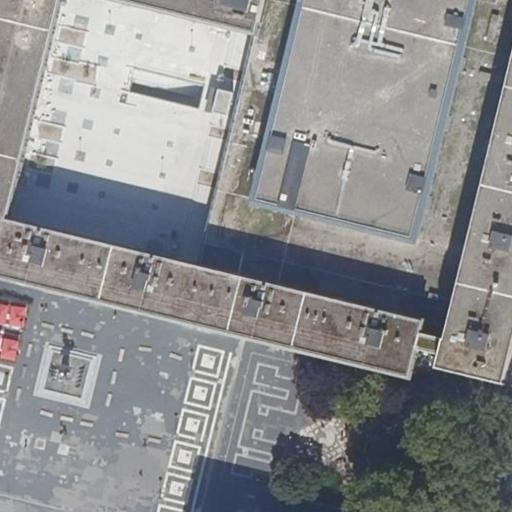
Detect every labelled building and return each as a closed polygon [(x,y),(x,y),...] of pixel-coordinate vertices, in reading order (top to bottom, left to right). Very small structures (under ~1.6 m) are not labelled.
[(394,308),(239,270),(12,216),(32,135),(64,0),(108,0),(257,36),(265,0),(0,0),(0,511),(0,279),(415,379),(422,349),(449,355),(453,338),(426,330),(429,316),(394,308)] [(257,196),(305,0),(265,0),(257,36),(221,187),(207,246),(243,254),(257,196)] [(412,234),(469,0),(305,0),(257,196),(243,254),(239,270),(394,308),(412,234)] [(453,338),(511,98),(511,0),(469,0),(412,234),(394,308),(429,316),(426,330),(453,338)] [(128,133),(148,54),(73,37),(54,114),(128,133)] [(506,384),(511,357),(511,98),(453,338),(449,355),(445,369),(506,384)]
